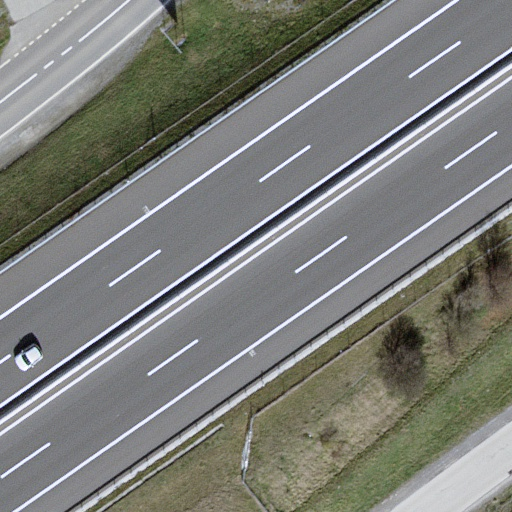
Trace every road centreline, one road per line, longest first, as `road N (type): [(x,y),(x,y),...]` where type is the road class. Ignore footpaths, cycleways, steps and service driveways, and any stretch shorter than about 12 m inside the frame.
road 1 (motorway): [(511,4),(0,360)]
road 2 (motorway): [(0,479),(511,123)]
road 3 (unclassified): [(0,103),(125,0)]
